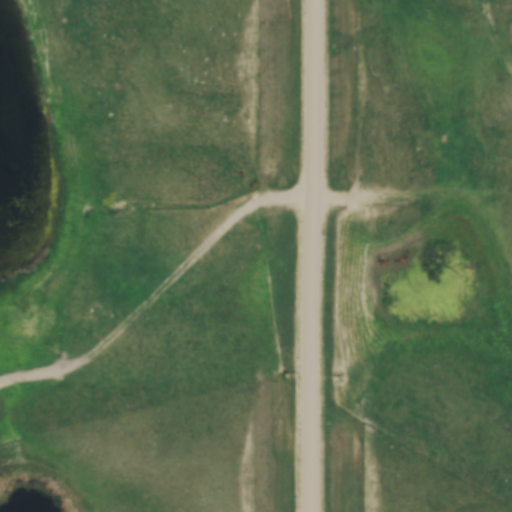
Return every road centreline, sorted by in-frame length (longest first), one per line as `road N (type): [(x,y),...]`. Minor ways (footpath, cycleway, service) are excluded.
road 1 (track): [(511,192),(391,204),(314,191),(245,205),(88,351),(58,369),(0,381)]
road 2 (residential): [(311,511),(315,0)]
